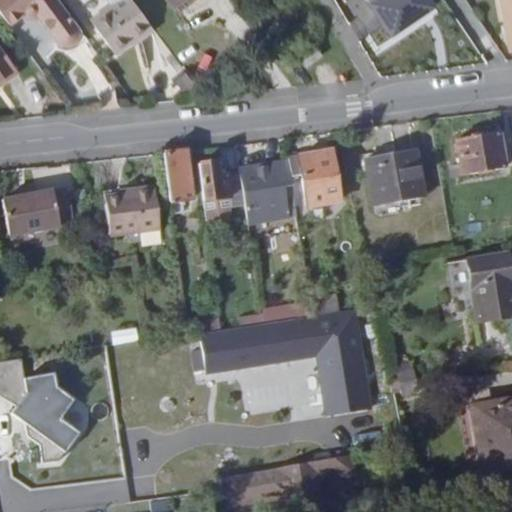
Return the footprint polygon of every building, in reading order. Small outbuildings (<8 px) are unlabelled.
[(80,31),(57,0),(0,0),(0,13),(8,24),(20,15),(23,18),(24,19),(26,20),(30,20),(33,20),(38,18),(51,35),(58,44),(60,45),(63,47),(65,47),(69,47),(72,45),(75,43),(77,41),(79,37),(80,33),(80,31)] [(129,0),(105,0),(110,5),(89,21),(115,55),(130,43),(151,28),(144,19),(129,0)] [(129,0),(144,19),(155,10),(147,0),(129,0)] [(180,0),(172,6),(178,15),(197,0),(180,0)] [(426,0),(367,0),(384,28),(411,10),(413,13),(429,4),(426,0)] [(151,28),(130,43),(133,47),(154,32),(151,28)] [(301,57),(307,66),(323,55),(316,46),(301,57)] [(6,82),(18,73),(0,48),(0,81),(3,79),(6,82)] [(461,177),(505,169),(499,133),(455,140),(459,165),(461,177)] [(375,206),(424,198),(416,150),(395,153),(397,161),(368,166),(375,206)] [(182,152),(159,155),(167,204),(188,202),(182,152)] [(287,161),(290,177),(300,175),(306,209),(340,203),(332,152),(287,159),(287,161)] [(366,158),(368,166),(397,161),(395,153),(366,158)] [(287,161),(239,169),(241,180),(245,206),(249,226),(285,219),(280,188),(291,185),(290,177),(287,161)] [(230,208),(245,206),(241,180),(229,181),(228,174),(225,174),(225,172),(219,173),(217,162),(199,165),(204,203),(228,200),(230,208)] [(451,179),(461,177),(459,165),(449,166),(451,179)] [(108,237),(159,230),(154,190),(126,194),(119,195),(103,197),(108,237)] [(0,201),(6,238),(58,230),(58,229),(73,226),(67,192),(52,194),(52,193),(0,201)] [(511,281),(507,255),(467,262),(475,311),(477,322),(511,316),(511,281)] [(475,311),(467,262),(454,264),(455,269),(459,294),(462,313),(475,311)] [(459,294),(455,269),(444,270),(448,296),(459,294)] [(313,316),(338,312),(334,286),(308,290),(310,301),(313,316)] [(358,296),(345,300),(348,310),(361,305),(358,296)] [(298,318),(313,316),(310,301),(295,303),(298,318)] [(265,324),(298,318),(295,303),(262,309),(263,314),(265,324)] [(354,312),(194,337),(199,374),(312,356),(321,417),(369,409),(354,312)] [(240,327),(265,324),(263,314),(238,317),(240,327)] [(113,346),(138,342),(136,329),(111,334),(113,346)] [(23,359),(0,363),(0,398),(11,397),(15,420),(31,417),(39,461),(83,453),(79,427),(90,425),(85,401),(66,404),(61,374),(27,380),(23,359)] [(395,366),(398,381),(415,378),(413,363),(395,366)] [(415,378),(398,381),(400,396),(418,393),(415,378)] [(473,409),(483,472),(487,471),(511,467),(511,400),(473,407),(473,409)] [(480,453),(473,409),(458,412),(465,456),(480,453)] [(350,456),(220,479),(222,491),(225,509),(297,498),(296,496),(317,492),(315,482),(353,476),(350,460),(350,456)] [(511,484),(511,467),(487,471),(489,488),(511,484)]
